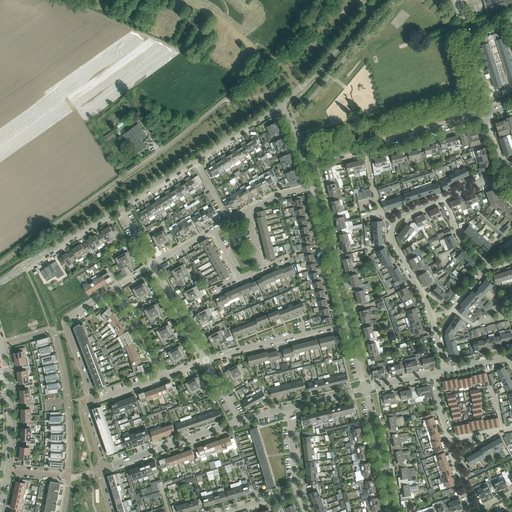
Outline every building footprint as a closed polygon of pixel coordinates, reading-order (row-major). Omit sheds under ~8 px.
[(487,13),(492,12),(492,13),(506,8),(506,7),(508,6),(508,7),(511,6),(511,0),(484,0),(488,13),(487,13)] [(483,44),(479,46),(488,73),(490,73),(495,88),(501,86),(508,84),(510,88),(511,88),(511,87),(511,60),(505,38),(501,39),(499,34),(499,33),(498,33),(494,34),(493,34),(493,35),(487,36),(486,37),(483,38),(482,38),(482,39),(483,44)] [(131,107),(128,103),(117,110),(119,112),(122,110),(123,112),(128,108),(128,109),(131,107)] [(500,136),(504,135),(509,133),(508,129),(510,128),(510,130),(511,129),(511,119),(511,117),(506,118),(507,121),(505,122),(505,120),(498,122),(498,121),(494,123),(495,127),(496,127),(500,136)] [(265,124),(267,129),(268,131),(279,127),(278,124),(277,124),(275,120),(265,124)] [(126,132),(122,135),(124,138),(126,140),(129,144),(133,142),(140,152),(147,147),(142,140),(147,136),(144,132),(138,124),(126,132)] [(279,127),(268,131),(271,139),(276,136),(281,134),(279,130),(280,130),(279,127)] [(465,133),(460,135),(461,139),(463,146),(463,147),(468,145),(468,143),(470,143),(471,147),(480,144),(477,134),(478,134),(477,129),(473,130),(474,132),(467,134),(467,135),(465,136),(465,133)] [(104,137),(107,141),(115,135),(112,131),(104,137)] [(252,141),(250,142),(255,151),(260,148),(258,144),(261,142),(258,139),(259,139),(256,135),(254,137),(253,136),(250,138),(252,141)] [(270,143),(272,148),(285,142),(284,139),(283,140),(282,136),(277,138),(272,140),(273,142),(270,143)] [(457,136),(451,137),(454,148),(463,146),(461,139),(458,140),(457,136)] [(500,140),(501,144),(509,142),(506,136),(498,139),(498,140),(500,140)] [(454,148),(451,137),(446,139),(448,148),(451,147),(452,151),(455,151),(454,148)] [(441,143),(438,143),(439,147),(441,154),(442,154),(442,152),(446,151),(446,150),(448,150),(448,148),(446,139),(440,140),(441,143)] [(245,141),(243,142),(250,154),(255,151),(250,142),(247,144),(245,141)] [(242,147),(240,149),(245,157),(250,154),(243,142),(240,144),(242,147)] [(285,142),(272,148),(274,153),(277,152),(278,154),(283,152),(287,150),(286,146),(287,146),(285,142)] [(509,142),(501,144),(503,149),(501,149),(502,150),(511,147),(509,142)] [(435,144),(430,145),(432,153),(432,156),(441,154),(439,147),(436,147),(435,144)] [(425,151),(422,152),(424,159),(427,158),(426,155),(432,153),(430,145),(424,147),(425,151)] [(481,146),(472,148),(469,149),(470,152),(473,152),(475,158),(487,154),(485,148),(482,149),(481,146)] [(233,148),(232,149),(240,160),(245,157),(240,149),(237,150),(235,147),(233,148)] [(511,151),(511,147),(502,150),(502,152),(504,151),(505,156),(506,155),(507,158),(511,154),(511,153),(511,151)] [(229,155),(235,164),(240,160),(232,149),(230,150),(232,154),(229,155)] [(419,149),(413,150),(415,159),(421,157),(422,160),(424,159),(422,152),(420,153),(419,149)] [(409,155),(406,156),(408,163),(410,163),(410,160),(415,159),(413,150),(408,152),(409,155)] [(278,155),(281,162),(292,158),(291,155),(290,155),(288,151),(278,155)] [(403,153),(397,155),(399,163),(400,166),(405,164),(405,167),(408,166),(408,163),(406,156),(403,157),(403,153)] [(225,154),(222,155),(229,167),(235,164),(229,155),(227,157),(225,154)] [(487,154),(475,158),(477,163),(478,163),(488,160),(487,154)] [(222,160),(219,162),(224,170),(229,167),(222,155),(220,157),(222,160)] [(392,160),(389,160),(391,167),(392,173),(395,172),(393,164),(399,163),(397,155),(391,156),(392,160)] [(386,156),(380,158),(383,169),(388,168),(391,167),(389,160),(387,161),(386,156)] [(292,158),(281,162),(284,170),(294,165),(292,161),(293,161),(292,158)] [(383,169),(380,158),(374,159),(375,163),(372,163),(374,170),(380,169),(381,172),(383,171),(383,169)] [(215,160),(213,161),(220,173),(224,170),(219,162),(217,163),(215,160)] [(363,160),(357,161),(360,172),(365,171),(365,168),(366,168),(366,162),(363,163),(363,160)] [(488,160),(478,163),(480,168),(478,169),(479,172),(488,169),(487,166),(490,165),(488,160)] [(209,168),(206,170),(210,179),(220,173),(213,161),(210,163),(212,166),(209,168)] [(357,161),(351,163),(354,174),(360,172),(357,161)] [(343,165),(344,170),(345,172),(348,171),(348,175),(354,174),(351,163),(343,165)] [(331,167),(324,169),(323,169),(324,175),(338,171),(337,171),(336,170),(335,170),(334,166),(331,166),(331,167)] [(285,171),(287,178),(298,173),(297,170),(296,171),(294,167),(285,171)] [(466,168),(460,170),(464,177),(468,175),(468,177),(470,176),(466,168)] [(267,172),(263,174),(265,177),(269,185),(272,183),(274,187),(276,185),(274,183),(278,181),(274,172),(272,169),(267,172)] [(460,170),(455,173),(459,181),(460,181),(459,179),(464,177),(460,170)] [(338,171),(324,175),(326,180),(329,179),(330,182),(337,180),(341,179),(339,174),(338,171)] [(289,182),(284,184),(285,187),(301,183),(299,177),(298,173),(287,178),(289,182)] [(455,173),(450,175),(453,182),(457,180),(457,182),(459,181),(455,173)] [(263,174),(259,177),(267,191),(269,190),(268,188),(267,188),(266,187),(269,185),(265,177),(263,174)] [(190,176),(187,178),(194,189),(200,186),(199,185),(202,183),(200,178),(198,175),(192,179),(190,176)] [(267,191),(259,177),(254,179),(260,190),(262,189),(263,193),(267,191)] [(194,189),(187,178),(185,179),(187,182),(184,184),(189,192),(194,189)] [(260,190),(254,179),(253,179),(255,182),(251,184),(257,196),(260,195),(259,193),(257,193),(257,192),(260,190)] [(440,182),(441,185),(443,190),(449,187),(446,179),(440,182)] [(327,185),(328,191),(340,188),(338,182),(338,183),(337,180),(330,182),(331,184),(327,185)] [(180,183),(177,184),(184,195),(189,192),(191,195),(184,184),(182,186),(180,183)] [(438,183),(432,185),(435,193),(441,192),(438,183)] [(177,189),(174,191),(179,199),(184,195),(177,184),(175,186),(177,189)] [(257,196),(251,184),(246,187),(251,195),(253,194),(255,197),(256,196),(257,197),(257,196)] [(244,185),(239,188),(241,190),(248,201),(251,200),(249,196),(251,195),(246,187),(245,187),(244,185)] [(432,185),(427,187),(429,194),(433,193),(434,194),(435,193),(432,185)] [(427,187),(421,189),(424,197),(425,197),(424,195),(429,194),(427,187)] [(340,188),(328,191),(330,197),(333,196),(334,199),(341,197),(340,194),(341,194),(340,188)] [(170,189),(167,191),(174,202),(179,199),(174,191),(171,192),(170,189)] [(421,189),(415,191),(418,198),(422,196),(422,198),(424,197),(421,189)] [(495,189),(486,192),(488,198),(497,195),(495,189)] [(241,190),(237,192),(241,201),(244,199),(245,202),(248,201),(241,190)] [(167,195),(164,197),(169,205),(170,205),(171,207),(175,205),(173,202),(174,202),(167,191),(165,192),(167,195)] [(415,191),(410,193),(412,201),(414,201),(413,199),(418,198),(415,191)] [(232,193),(231,193),(238,207),(240,206),(238,203),(241,201),(237,192),(233,195),(232,193)] [(231,196),(223,200),(227,209),(234,205),(236,208),(238,207),(231,193),(230,194),(231,196)] [(410,193),(404,194),(406,201),(411,200),(411,201),(412,201),(410,193)] [(474,193),(470,195),(473,204),(478,202),(479,205),(482,204),(481,201),(480,199),(477,200),(474,193)] [(303,195),(286,199),(287,204),(293,203),(294,206),(298,205),(302,204),(302,201),(304,200),(305,199),(304,199),(303,195)] [(467,203),(465,204),(467,209),(472,207),(471,204),(473,204),(470,195),(465,196),(467,203)] [(497,195),(488,198),(491,205),(499,199),(497,195)] [(159,196),(157,197),(164,208),(169,205),(164,197),(161,199),(159,196)] [(164,208),(157,197),(155,199),(157,202),(154,204),(159,212),(161,214),(166,211),(164,208)] [(331,202),(333,208),(341,206),(343,205),(341,197),(334,199),(335,201),(331,202)] [(399,197),(393,199),(396,206),(400,205),(401,206),(402,206),(399,197)] [(459,198),(455,200),(458,209),(461,208),(462,211),(467,209),(465,204),(462,205),(459,198)] [(393,199),(388,201),(390,210),(392,209),(391,208),(396,206),(393,199)] [(499,199),(491,205),(496,210),(503,202),(499,199)] [(455,200),(450,202),(453,211),(458,209),(455,200)] [(388,201),(382,203),(384,210),(389,209),(389,210),(390,210),(388,201)] [(149,202),(147,204),(154,215),(156,217),(161,214),(159,212),(154,204),(151,205),(149,202)] [(498,211),(496,213),(499,216),(501,214),(507,206),(503,202),(496,210),(498,211)] [(146,208),(144,210),(149,218),(154,215),(147,204),(144,205),(146,208)] [(289,208),(286,209),(286,211),(289,210),(290,213),(292,212),(293,216),(305,213),(304,210),(306,209),(307,208),(306,208),(305,204),(303,205),(289,208)] [(205,211),(211,222),(213,221),(211,218),(217,214),(212,206),(209,208),(205,211)] [(341,206),(333,208),(334,213),(337,212),(338,215),(345,213),(348,213),(347,210),(342,211),(341,206)] [(507,206),(501,214),(505,218),(511,210),(507,206)] [(438,207),(433,209),(437,218),(439,221),(443,218),(442,216),(438,207)] [(211,222),(203,208),(204,211),(200,213),(205,222),(207,220),(209,223),(211,222)] [(150,220),(149,218),(144,210),(141,212),(139,209),(137,210),(145,223),(150,220)] [(437,218),(433,209),(428,211),(433,220),(437,218)] [(200,213),(196,216),(202,227),(204,226),(202,223),(205,222),(200,213)] [(307,213),(291,218),(288,218),(288,220),(291,220),(292,222),(297,221),(298,225),(307,222),(306,219),(309,219),(309,217),(308,217),(307,213)] [(335,218),(337,224),(348,222),(348,221),(349,221),(348,218),(346,218),(345,213),(338,215),(339,218),(335,218)] [(424,214),(419,216),(423,225),(424,228),(429,225),(431,224),(431,223),(429,219),(427,220),(424,214)] [(196,216),(191,218),(196,226),(199,225),(200,228),(202,227),(196,216)] [(416,222),(412,223),(416,228),(423,225),(419,216),(414,218),(416,222)] [(196,226),(191,218),(187,221),(193,232),(195,231),(193,228),(196,226)] [(187,232),(181,221),(177,223),(184,237),(185,238),(188,236),(186,234),(185,234),(184,233),(187,232)] [(193,232),(187,221),(182,223),(187,232),(190,230),(191,233),(193,232)] [(348,222),(337,224),(338,230),(341,229),(342,232),(351,230),(354,229),(353,225),(349,226),(348,222)] [(468,223),(466,225),(467,227),(463,232),(464,233),(465,232),(468,235),(476,226),(473,224),(473,225),(469,222),(468,223)] [(170,230),(175,239),(181,235),(183,238),(184,237),(177,223),(172,226),(173,228),(170,230)] [(294,231),(295,231),(296,235),(304,233),(309,231),(308,228),(311,228),(312,227),(310,226),(310,223),(293,227),(294,231)] [(407,224),(403,229),(410,235),(414,230),(417,233),(419,231),(416,228),(412,223),(409,226),(407,224)] [(107,227),(105,229),(111,239),(116,236),(115,235),(118,234),(118,233),(117,231),(116,231),(113,225),(108,228),(107,227)] [(476,226),(468,235),(472,238),(471,239),(472,240),(478,233),(474,229),(476,227),(476,226)] [(509,228),(506,226),(501,232),(504,234),(509,228)] [(162,231),(158,233),(161,238),(168,235),(164,227),(161,229),(162,231)] [(103,231),(98,234),(104,243),(106,241),(107,242),(111,239),(105,229),(103,230),(103,231)] [(400,234),(397,237),(401,240),(404,242),(404,241),(406,239),(407,239),(410,235),(403,229),(399,234),(400,234)] [(339,235),(341,241),(351,238),(350,233),(352,233),(351,230),(342,232),(343,234),(339,235)] [(303,243),(306,242),(311,240),(311,237),(313,237),(314,236),(313,235),(312,232),(307,233),(295,236),(296,240),(302,239),(303,243)] [(151,235),(155,242),(161,238),(158,233),(154,235),(153,233),(151,235)] [(478,233),(472,240),(473,241),(474,240),(478,243),(483,237),(478,233)] [(93,236),(91,238),(97,248),(102,245),(101,244),(104,243),(98,234),(94,237),(93,236)] [(168,235),(161,238),(164,244),(168,242),(169,243),(172,242),(168,235)] [(444,238),(446,244),(454,240),(452,235),(444,238)] [(483,237),(478,243),(481,246),(480,247),(481,248),(487,241),(483,237)] [(87,242),(84,243),(89,251),(91,254),(94,253),(93,251),(97,248),(91,238),(88,239),(89,240),(87,242)] [(157,252),(154,254),(156,257),(162,254),(161,254),(159,249),(161,248),(160,246),(164,244),(161,238),(155,242),(157,246),(155,247),(156,250),(157,252)] [(351,238),(341,241),(342,247),(354,244),(353,240),(352,240),(351,238)] [(207,239),(200,243),(203,247),(211,243),(210,243),(207,239)] [(454,240),(446,244),(449,249),(457,246),(454,240)] [(313,241),(296,245),(297,250),(302,248),(303,252),(307,251),(312,250),(311,247),(314,246),(315,245),(313,244),(313,241)] [(487,241),(481,248),(486,252),(492,245),(487,241)] [(79,245),(76,247),(83,257),(87,254),(87,253),(89,251),(84,243),(79,246),(79,245)] [(211,243),(203,247),(203,248),(204,247),(206,251),(213,248),(211,243)] [(354,244),(342,247),(343,252),(351,250),(351,247),(355,246),(354,244)] [(414,250),(411,245),(403,250),(406,255),(411,252),(413,255),(420,251),(419,248),(414,250)] [(75,249),(70,252),(75,260),(78,259),(78,260),(83,257),(76,247),(74,248),(75,249)] [(213,248),(206,251),(209,256),(216,252),(213,248)] [(385,248),(377,252),(380,257),(386,253),(384,249),(386,249),(385,248)] [(125,253),(121,255),(124,260),(131,257),(127,249),(126,250),(124,251),(125,253)] [(306,261),(314,259),(314,256),(316,255),(317,254),(316,253),(315,250),(312,251),(298,254),(299,256),(299,259),(305,257),(306,261)] [(423,259),(420,254),(422,253),(420,251),(413,255),(414,257),(409,260),(412,266),(420,261),(423,259)] [(461,251),(460,253),(456,258),(461,262),(466,255),(461,251)] [(75,260),(70,252),(65,255),(64,254),(62,256),(62,257),(59,259),(64,267),(67,265),(68,266),(70,265),(73,263),(72,262),(75,260)] [(216,252),(209,256),(212,261),(219,257),(216,252)] [(386,253),(380,257),(383,263),(390,258),(390,257),(389,258),(386,253)] [(346,259),(343,260),(344,266),(352,264),(355,263),(353,254),(346,256),(346,259)] [(114,257),(118,264),(124,260),(121,255),(117,257),(116,255),(114,257)] [(466,255),(461,262),(465,266),(471,259),(466,255)] [(131,257),(124,260),(128,266),(132,263),(133,265),(135,264),(131,257)] [(181,265),(177,267),(180,273),(187,269),(184,265),(187,263),(183,257),(179,260),(181,265)] [(219,257),(212,261),(214,266),(221,262),(219,257)] [(390,258),(383,263),(386,268),(392,264),(390,260),(391,259),(390,258)] [(308,270),(312,269),(317,268),(316,265),(318,264),(319,263),(318,263),(317,259),(312,260),(301,263),(302,268),(307,266),(308,270)] [(471,259),(465,266),(470,270),(476,263),(471,259)] [(124,260),(118,264),(122,271),(124,270),(123,268),(128,266),(124,260)] [(420,261),(412,266),(415,271),(418,269),(419,272),(429,267),(427,264),(423,266),(420,261)] [(221,262),(214,266),(217,270),(224,266),(221,262)] [(42,271),(41,271),(41,272),(45,278),(54,272),(56,275),(58,278),(64,274),(59,266),(54,268),(51,264),(44,268),(45,269),(42,271)] [(352,264),(344,266),(345,271),(351,270),(352,272),(359,271),(358,268),(354,269),(352,264)] [(392,264),(386,268),(387,267),(390,272),(397,268),(396,265),(394,267),(392,264)] [(292,265),(287,267),(290,275),(295,273),(292,265)] [(224,266),(217,270),(220,275),(227,271),(224,266)] [(108,272),(103,276),(107,282),(108,283),(113,280),(110,276),(112,274),(108,267),(105,269),(108,272)] [(173,270),(172,268),(167,271),(170,276),(173,274),(174,276),(180,273),(177,267),(173,270)] [(281,268),(285,277),(290,275),(287,267),(282,269),(281,268)] [(418,276),(421,282),(429,277),(426,271),(430,269),(429,267),(419,272),(421,275),(418,276)] [(281,268),(276,271),(280,278),(284,276),(285,277),(281,268)] [(310,279),(314,278),(319,277),(318,274),(321,273),(321,272),(320,272),(319,268),(314,269),(303,272),(304,277),(309,275),(310,279)] [(397,268),(390,272),(392,278),(400,273),(397,268)] [(82,272),(81,269),(69,277),(70,279),(82,272)] [(180,273),(183,278),(188,276),(191,281),(193,280),(191,276),(187,269),(180,273)] [(507,282),(507,280),(506,280),(504,272),(501,273),(500,270),(498,271),(501,282),(502,284),(507,282)] [(227,271),(220,275),(222,280),(229,276),(227,271)] [(276,271),(271,273),(275,280),(280,278),(276,271)] [(349,276),(350,281),(358,279),(357,274),(360,273),(359,271),(352,272),(352,275),(349,276)] [(501,282),(498,271),(496,271),(497,274),(493,275),(493,276),(490,277),(492,282),(495,282),(495,283),(501,282)] [(180,273),(174,276),(177,282),(175,283),(176,285),(178,284),(179,287),(184,284),(181,279),(183,278),(180,273)] [(271,273),(266,275),(270,282),(275,280),(271,273)] [(400,273),(392,278),(395,282),(393,283),(395,287),(401,284),(399,280),(403,278),(400,273)] [(261,277),(262,278),(265,286),(265,285),(270,282),(266,275),(261,277)] [(103,276),(98,279),(102,285),(107,282),(103,276)] [(314,288),(318,287),(323,286),(322,283),(324,282),(325,281),(324,280),(323,277),(306,281),(308,286),(313,284),(314,288)] [(429,277),(421,282),(424,287),(427,285),(429,289),(439,281),(437,278),(436,279),(434,280),(432,282),(429,277)] [(257,281),(259,285),(260,288),(265,286),(262,278),(257,281)] [(98,279),(93,282),(97,288),(102,285),(98,279)] [(358,279),(350,281),(352,287),(358,286),(358,288),(365,287),(365,284),(360,285),(358,279)] [(143,283),(139,286),(142,291),(148,287),(144,280),(142,281),(143,283)] [(193,280),(191,281),(193,285),(194,287),(190,289),(193,295),(199,291),(195,284),(193,280)] [(486,280),(482,284),(489,290),(493,285),(486,280)] [(250,282),(250,283),(255,294),(258,293),(256,290),(258,289),(257,286),(255,281),(250,284),(250,282)] [(441,283),(439,281),(429,289),(433,291),(431,293),(436,297),(443,288),(439,284),(440,283),(441,283)] [(93,282),(88,285),(93,292),(97,288),(93,282)] [(250,283),(245,285),(248,292),(253,290),(253,291),(255,294),(250,283)] [(482,284),(478,289),(485,294),(489,290),(482,284)] [(88,285),(83,288),(85,290),(88,295),(93,292),(88,285)] [(245,285),(240,287),(243,294),(248,292),(245,285)] [(135,288),(134,286),(131,287),(135,295),(142,291),(139,286),(135,288)] [(325,286),(309,290),(307,291),(307,293),(309,292),(310,295),(315,293),(316,297),(320,296),(325,295),(324,292),(327,291),(327,290),(326,289),(325,286)] [(148,287),(142,291),(145,297),(149,294),(150,296),(152,295),(148,287)] [(240,287),(235,289),(238,297),(243,294),(240,287)] [(355,292),(357,298),(365,296),(364,290),(366,289),(365,287),(358,288),(359,291),(355,292)] [(407,287),(396,293),(397,295),(399,295),(400,297),(409,292),(406,287),(407,287)] [(448,291),(443,288),(436,297),(441,300),(443,298),(447,301),(453,293),(449,289),(449,290),(448,291)] [(182,291),(186,298),(193,295),(190,289),(186,292),(185,290),(182,291)] [(235,289),(230,291),(233,299),(238,297),(235,289)] [(472,291),(481,299),(485,294),(478,289),(479,289),(475,294),(472,291)] [(142,291),(135,295),(139,302),(142,301),(141,299),(145,297),(142,291)] [(199,291),(193,295),(196,300),(200,298),(201,300),(203,298),(199,291)] [(230,291),(225,294),(229,302),(228,301),(233,299),(230,291)] [(472,291),(468,296),(475,302),(479,297),(481,299),(472,291)] [(400,297),(403,302),(403,303),(412,298),(409,292),(400,297)] [(225,295),(220,297),(224,304),(229,302),(225,294),(225,295)] [(193,295),(186,298),(190,306),(193,304),(192,302),(196,300),(193,295)] [(327,295),(323,296),(311,299),(312,304),(314,303),(315,307),(318,306),(322,305),(327,304),(326,301),(329,300),(329,299),(328,298),(327,295)] [(365,296),(357,298),(358,303),(362,302),(362,305),(369,303),(369,300),(366,301),(365,296)] [(468,296),(464,300),(471,306),(475,302),(468,296)] [(215,299),(217,304),(219,306),(224,304),(220,297),(215,299)] [(403,303),(403,302),(399,305),(400,307),(402,307),(405,306),(406,308),(407,308),(408,311),(414,309),(412,305),(415,303),(412,298),(403,303)] [(377,304),(378,307),(380,306),(381,309),(385,307),(383,300),(377,304)] [(467,311),(471,306),(464,300),(460,305),(462,307),(469,313),(469,312),(467,311)] [(155,304),(150,307),(154,312),(160,309),(156,301),(154,303),(155,304)] [(298,304),(293,306),(296,314),(299,313),(299,314),(301,314),(298,304)] [(320,315),(324,314),(329,313),(328,310),(331,309),(332,308),(330,308),(330,304),(325,305),(313,308),(314,313),(320,311),(320,315)] [(206,309),(202,311),(205,317),(211,313),(214,311),(212,309),(210,308),(209,309),(207,306),(205,307),(206,309)] [(143,309),(147,316),(154,312),(150,307),(146,309),(145,307),(143,309)] [(469,313),(462,307),(458,311),(465,317),(469,313)] [(97,316),(99,318),(102,315),(106,319),(112,313),(113,312),(108,308),(104,312),(102,310),(97,316)] [(288,308),(283,310),(286,318),(289,317),(290,318),(292,317),(288,308)] [(406,312),(404,312),(405,315),(407,314),(408,317),(418,314),(416,308),(414,309),(408,311),(406,312)] [(160,309),(154,312),(157,318),(161,315),(162,317),(164,316),(160,309)] [(372,314),(371,309),(359,311),(361,317),(369,315),(372,314)] [(195,322),(198,320),(205,317),(202,311),(200,312),(199,311),(194,313),(196,316),(194,317),(194,319),(195,322)] [(211,313),(205,317),(208,322),(212,320),(213,322),(216,320),(214,317),(217,315),(215,311),(214,311),(211,313)] [(154,312),(147,316),(151,323),(153,322),(152,320),(157,318),(154,312)] [(27,315),(22,316),(25,326),(32,324),(32,327),(43,323),(40,313),(28,317),(27,315)] [(112,313),(106,319),(110,323),(116,317),(112,313)] [(332,313),(315,317),(316,319),(316,322),(322,321),(323,324),(331,322),(331,319),(333,318),(334,317),(333,317),(332,313)] [(418,314),(408,317),(410,323),(420,320),(418,314)] [(369,315),(361,317),(362,323),(366,322),(366,325),(373,323),(373,320),(370,321),(369,315)] [(456,316),(452,321),(460,326),(463,320),(456,316)] [(116,317),(110,323),(113,327),(120,322),(116,317)] [(209,324),(208,322),(205,317),(198,320),(203,328),(209,324)] [(259,327),(256,319),(256,320),(251,322),(254,330),(259,328),(259,327)] [(409,330),(412,329),(422,326),(420,320),(410,323),(411,326),(408,327),(409,330)] [(245,321),(240,323),(241,326),(245,335),(247,334),(246,333),(249,332),(246,324),(245,321)] [(452,321),(449,326),(456,331),(460,326),(452,321)] [(120,322),(113,327),(116,331),(117,332),(123,326),(120,322)] [(166,325),(162,328),(165,333),(172,330),(168,322),(165,324),(166,325)] [(373,323),(366,325),(367,327),(363,328),(365,334),(373,332),(371,326),(374,326),(373,323)] [(90,342),(83,324),(80,325),(79,324),(74,327),(81,345),(80,346),(90,342)] [(123,326),(117,332),(120,336),(126,331),(123,326)] [(241,326),(237,328),(240,336),(242,334),(243,336),(245,335),(241,326)] [(412,329),(414,335),(415,334),(416,337),(422,335),(421,332),(424,331),(423,331),(422,326),(412,329)] [(444,333),(454,335),(456,331),(449,326),(446,331),(447,332),(446,334),(444,333)] [(155,330),(159,337),(165,333),(162,328),(158,330),(157,328),(155,330)] [(218,331),(214,333),(217,339),(224,335),(227,333),(225,330),(226,330),(225,329),(221,331),(220,328),(217,329),(218,331)] [(172,330),(165,333),(168,339),(172,336),(173,338),(176,337),(172,330)] [(126,331),(120,336),(123,341),(130,337),(127,331),(126,331)] [(373,332),(365,334),(366,339),(370,339),(370,341),(377,339),(377,337),(376,331),(373,332)] [(224,335),(217,339),(220,344),(224,342),(225,344),(228,342),(227,341),(226,339),(231,336),(229,332),(227,333),(224,335)] [(165,333),(159,337),(163,344),(165,343),(164,341),(168,339),(165,333)] [(207,335),(211,342),(217,339),(214,333),(210,335),(209,334),(207,335)] [(454,335),(444,333),(444,334),(446,334),(446,336),(445,336),(446,342),(455,340),(454,335)] [(500,335),(500,336),(502,343),(505,342),(506,344),(508,344),(505,333),(500,335)] [(336,335),(334,335),(336,344),(336,345),(341,344),(342,346),(345,345),(343,339),(340,340),(340,336),(336,336),(336,335)] [(48,337),(31,342),(32,344),(35,343),(37,350),(48,347),(47,343),(50,342),(49,339),(48,337)] [(130,337),(123,341),(125,346),(133,343),(130,337)] [(483,340),(478,341),(480,349),(484,348),(484,351),(486,351),(483,337),(483,340)] [(486,337),(483,337),(486,351),(488,350),(487,348),(491,347),(489,339),(487,339),(486,337)] [(495,337),(489,339),(491,347),(495,346),(495,348),(497,348),(495,337)] [(367,345),(369,350),(380,348),(379,343),(383,342),(383,338),(377,339),(370,341),(371,344),(367,345)] [(217,339),(211,342),(215,350),(217,348),(216,346),(220,344),(217,339)] [(455,340),(446,342),(448,348),(456,346),(455,340)] [(90,342),(80,346),(81,346),(83,351),(82,351),(92,347),(91,347),(90,343),(90,342)] [(133,343),(125,346),(127,351),(135,348),(133,343)] [(178,346),(174,349),(177,354),(184,351),(180,343),(177,345),(178,346)] [(37,350),(33,351),(34,353),(38,352),(38,353),(40,353),(41,358),(42,358),(50,356),(49,352),(52,351),(53,351),(52,348),(51,348),(51,346),(48,347),(37,350)] [(456,346),(448,348),(449,354),(452,354),(460,351),(458,352),(456,346)] [(92,348),(92,347),(82,351),(83,351),(85,356),(84,356),(84,357),(94,353),(94,352),(92,348)] [(19,352),(14,353),(15,359),(28,357),(27,357),(26,351),(25,348),(19,349),(19,352)] [(135,348),(127,351),(128,351),(130,356),(137,354),(135,348)] [(381,356),(381,354),(380,348),(369,350),(370,356),(374,355),(374,358),(377,357),(381,356)] [(167,351),(171,358),(177,354),(174,349),(170,351),(169,349),(167,351)] [(184,351),(177,354),(180,360),(184,357),(185,359),(188,358),(184,351)] [(94,354),(94,353),(84,357),(85,356),(87,361),(86,362),(96,358),(96,357),(94,354)] [(415,357),(410,358),(413,370),(419,369),(418,365),(420,365),(419,358),(418,353),(415,354),(415,357)] [(177,354),(171,358),(175,365),(177,364),(176,362),(180,360),(177,354)] [(244,362),(245,363),(247,368),(250,368),(249,365),(254,363),(252,354),(250,354),(250,356),(247,357),(248,360),(244,362)] [(41,358),(36,360),(36,362),(40,361),(40,362),(42,362),(44,367),(52,365),(51,361),(54,361),(54,360),(55,360),(54,357),(53,357),(53,355),(50,356),(42,358),(41,358)] [(421,357),(419,358),(420,365),(423,364),(424,367),(430,366),(428,358),(427,355),(421,356),(421,357)] [(28,357),(15,359),(16,365),(22,364),(22,367),(29,366),(28,357)] [(96,359),(96,358),(86,362),(87,362),(89,367),(88,367),(98,363),(96,359)] [(405,361),(402,361),(404,368),(406,368),(407,371),(413,370),(410,358),(404,359),(405,361)] [(237,365),(233,367),(236,372),(243,369),(239,361),(236,363),(237,365)] [(385,364),(387,372),(390,371),(390,375),(396,373),(395,365),(394,365),(394,362),(388,363),(387,361),(385,362),(385,364)] [(400,364),(395,365),(396,373),(402,372),(401,369),(404,368),(402,361),(400,362),(400,364)] [(379,377),(385,376),(384,372),(387,372),(385,364),(385,362),(382,362),(382,365),(377,366),(379,377)] [(98,364),(98,363),(88,367),(89,367),(91,372),(90,372),(100,369),(100,368),(98,364)] [(44,367),(38,368),(38,370),(42,370),(42,371),(44,371),(45,376),(54,374),(53,370),(56,370),(57,369),(56,366),(55,364),(52,365),(44,367)] [(142,365),(141,365),(133,367),(134,372),(130,373),(130,376),(138,375),(138,372),(143,371),(142,365)] [(23,371),(17,372),(18,378),(29,376),(28,371),(30,370),(29,366),(22,367),(23,371)] [(379,377),(377,366),(371,367),(371,368),(369,369),(370,377),(373,376),(374,378),(379,377)] [(226,369),(230,376),(236,372),(233,367),(229,369),(228,367),(226,369)] [(504,367),(496,370),(499,376),(509,370),(508,369),(505,370),(504,367)] [(100,369),(90,372),(90,373),(91,372),(93,377),(92,378),(102,374),(102,373),(100,370),(100,369)] [(243,369),(236,372),(239,378),(243,375),(244,377),(247,376),(243,369)] [(509,370),(499,376),(502,381),(509,377),(507,374),(510,372),(509,370)] [(236,372),(230,376),(234,383),(236,382),(235,380),(239,378),(236,372)] [(43,376),(39,377),(40,380),(44,379),(44,380),(46,380),(47,385),(56,383),(55,380),(58,379),(58,376),(57,376),(57,374),(54,374),(45,376),(43,376)] [(102,374),(92,378),(93,378),(95,383),(94,383),(104,379),(104,378),(104,379),(102,375),(103,375),(102,374)] [(194,385),(201,382),(197,374),(195,376),(196,378),(191,380),(194,385)] [(29,376),(18,378),(19,384),(25,383),(25,386),(32,386),(34,386),(33,381),(30,382),(29,376)] [(509,377),(502,381),(504,386),(511,381),(511,379),(511,380),(509,377)] [(104,379),(94,383),(95,383),(97,388),(96,388),(96,389),(97,388),(97,389),(103,386),(109,384),(109,383),(106,385),(106,384),(104,380),(105,380),(104,379)] [(184,382),(188,389),(194,385),(191,380),(187,382),(186,380),(184,382)] [(165,384),(165,385),(168,393),(174,391),(175,395),(178,394),(175,386),(173,387),(171,382),(165,384)] [(201,382),(194,385),(197,391),(202,388),(203,390),(205,389),(201,382)] [(43,386),(41,386),(41,388),(45,387),(45,389),(47,389),(48,394),(58,393),(58,392),(57,392),(56,389),(59,388),(60,388),(59,385),(59,383),(56,383),(47,385),(43,386)] [(422,384),(423,387),(425,398),(433,396),(433,395),(431,386),(428,387),(428,383),(422,384)] [(165,385),(160,387),(163,395),(168,393),(165,385)] [(194,385),(188,389),(192,396),(194,395),(193,393),(197,391),(194,385)] [(417,391),(415,392),(417,402),(422,401),(423,399),(424,398),(425,398),(423,387),(419,388),(418,385),(416,385),(417,391)] [(25,390),(19,391),(20,396),(32,395),(31,395),(31,390),(32,390),(32,386),(25,386),(25,390)] [(160,387),(155,389),(158,397),(163,395),(160,387)] [(271,396),(277,395),(275,387),(267,388),(268,392),(270,392),(271,396)] [(409,390),(406,390),(407,397),(407,399),(408,404),(417,402),(415,392),(412,392),(411,387),(408,387),(409,390)] [(155,389),(150,391),(153,399),(158,397),(155,389)] [(400,395),(398,395),(399,402),(402,401),(402,400),(407,399),(407,397),(406,390),(402,391),(401,389),(399,389),(400,392),(400,395)] [(262,390),(257,393),(261,400),(266,397),(264,394),(267,394),(266,391),(263,392),(262,390)] [(392,393),(388,394),(391,405),(396,404),(396,402),(399,402),(398,395),(395,396),(394,390),(391,391),(392,393)] [(150,391),(144,393),(147,400),(153,399),(150,391)] [(140,399),(138,400),(140,408),(143,407),(142,403),(147,400),(144,393),(144,392),(138,394),(140,399)] [(383,398),(380,399),(382,405),(385,404),(385,403),(387,403),(388,405),(391,405),(388,394),(385,395),(384,392),(382,393),(383,398)] [(257,393),(252,396),(256,403),(261,400),(257,393)] [(32,395),(20,396),(20,402),(26,402),(27,406),(34,405),(33,401),(32,395)] [(132,396),(128,398),(132,407),(138,405),(135,396),(132,397),(132,396)] [(252,396),(247,399),(251,406),(256,403),(252,396)] [(126,398),(123,400),(126,409),(132,407),(128,398),(129,399),(127,399),(126,398)] [(247,399),(242,401),(246,408),(246,409),(251,406),(247,399)] [(121,400),(117,402),(121,411),(126,409),(123,400),(123,401),(121,401),(121,400)] [(115,402),(111,404),(115,414),(121,411),(117,402),(117,403),(116,403),(115,402)] [(27,409),(21,409),(21,415),(31,415),(31,409),(34,409),(34,405),(27,406),(27,409)] [(94,414),(103,411),(101,406),(94,409),(93,409),(94,413),(93,413),(94,415),(94,414)] [(219,409),(213,411),(216,418),(222,417),(222,416),(221,416),(219,409)] [(331,409),(326,410),(329,423),(334,422),(334,418),(331,409)] [(326,410),(320,412),(323,421),(322,421),(323,424),(329,422),(329,423),(326,410)] [(105,416),(103,411),(94,414),(94,415),(95,415),(96,418),(95,418),(95,420),(96,420),(96,419),(105,416)] [(213,411),(208,413),(211,420),(216,418),(213,411)] [(49,420),(45,420),(45,422),(49,422),(60,422),(63,421),(62,419),(63,419),(63,416),(62,416),(59,416),(59,412),(60,412),(50,413),(50,418),(48,418),(49,420)] [(320,412),(315,413),(318,425),(323,424),(322,421),(323,421),(320,412)] [(396,412),(384,415),(385,420),(387,420),(388,424),(396,422),(403,420),(406,420),(405,417),(403,417),(403,416),(397,417),(396,412)] [(208,413),(203,414),(205,422),(211,420),(208,413)] [(309,414),(312,424),(312,427),(318,425),(315,413),(309,414)] [(203,414),(197,416),(200,424),(205,422),(203,414)] [(309,414),(301,416),(302,426),(312,424),(309,414)] [(433,417),(432,417),(431,414),(423,417),(424,420),(423,420),(424,422),(423,423),(423,424),(423,425),(424,426),(427,425),(438,422),(437,420),(435,420),(433,417)] [(31,415),(21,415),(21,421),(27,421),(27,425),(36,425),(37,425),(37,420),(31,421),(31,415)] [(106,421),(105,416),(96,419),(96,420),(97,423),(97,425),(98,425),(98,424),(106,421)] [(197,416),(192,418),(194,426),(200,424),(197,416)] [(192,418),(186,420),(189,428),(194,426),(192,418)] [(186,420),(181,422),(183,430),(189,428),(186,420)] [(386,427),(387,432),(396,430),(396,428),(397,428),(397,426),(404,424),(403,420),(396,422),(388,424),(388,427),(386,427)] [(108,426),(106,421),(98,424),(98,425),(99,428),(98,428),(99,430),(99,429),(108,426)] [(46,426),(45,426),(45,431),(49,431),(51,431),(60,431),(63,431),(63,429),(63,426),(63,425),(60,425),(60,422),(49,422),(49,429),(46,429),(46,426)] [(438,423),(438,422),(427,425),(425,426),(427,432),(429,431),(437,428),(436,424),(438,423)] [(172,424),(167,426),(169,434),(175,432),(172,424)] [(21,428),(21,434),(32,434),(32,429),(35,429),(36,425),(27,425),(27,428),(21,428)] [(110,431),(108,426),(99,429),(99,430),(100,429),(101,433),(100,433),(101,435),(101,434),(110,431)] [(160,426),(155,427),(159,438),(164,436),(161,428),(160,426)] [(167,426),(161,428),(164,436),(169,434),(167,426)] [(351,427),(348,428),(347,428),(344,429),(345,432),(348,431),(349,433),(348,434),(349,437),(361,434),(360,428),(352,430),(351,427)] [(438,431),(437,428),(429,431),(427,432),(428,437),(431,436),(442,432),(441,430),(438,431)] [(144,440),(141,431),(140,429),(135,431),(135,433),(138,442),(139,443),(142,442),(142,441),(144,440)] [(147,429),(141,431),(144,440),(144,441),(148,440),(148,439),(150,438),(147,429)] [(156,430),(150,432),(153,440),(159,438),(156,430)] [(396,430),(387,432),(388,437),(390,437),(391,441),(407,437),(409,436),(408,433),(406,433),(399,435),(398,433),(397,433),(396,430)] [(45,438),(45,440),(49,440),(51,440),(60,440),(63,440),(63,438),(64,438),(64,435),(63,435),(60,435),(60,431),(51,431),(51,437),(49,437),(49,438),(45,438)] [(112,436),(110,431),(101,434),(101,435),(101,434),(102,437),(102,438),(102,440),(103,439),(112,436)] [(442,432),(431,436),(433,441),(433,442),(440,439),(441,439),(440,435),(442,434),(442,432)] [(138,442),(135,433),(130,435),(133,444),(133,445),(137,444),(136,443),(138,442)] [(21,434),(21,440),(27,440),(26,444),(33,444),(36,444),(36,439),(31,439),(31,435),(32,435),(32,434),(21,434)] [(346,447),(349,446),(356,444),(355,441),(363,440),(361,434),(349,437),(350,437),(351,442),(345,444),(346,447)] [(112,436),(103,439),(104,442),(104,443),(103,443),(104,443),(105,444),(113,441),(116,440),(114,435),(112,436)] [(133,444),(130,435),(124,437),(127,447),(131,446),(131,445),(133,444)] [(230,436),(224,438),(228,448),(228,449),(233,448),(234,449),(237,448),(234,438),(231,439),(230,436)] [(407,437),(391,441),(392,444),(390,444),(391,450),(400,448),(400,447),(403,447),(402,443),(408,441),(407,437)] [(496,437),(494,438),(500,447),(505,445),(501,437),(497,439),(496,437)] [(224,438),(219,440),(222,450),(228,448),(224,438)] [(494,441),(491,443),(495,450),(500,447),(494,438),(493,439),(494,441)] [(441,442),(440,439),(433,442),(433,441),(429,442),(431,448),(434,447),(444,444),(443,441),(441,442)] [(45,447),(45,449),(49,449),(51,449),(60,450),(63,450),(63,448),(64,445),(63,444),(60,444),(60,440),(51,440),(51,446),(49,446),(49,447),(45,447)] [(219,440),(214,442),(217,452),(222,450),(219,440)] [(115,446),(113,441),(105,444),(106,447),(105,448),(106,450),(106,449),(115,446)] [(214,442),(208,444),(212,454),(217,452),(214,442)] [(486,442),(484,443),(490,453),(495,450),(491,443),(487,445),(486,442)] [(480,447),(485,456),(490,453),(484,443),(483,444),(484,447),(481,448),(480,447)] [(20,447),(20,453),(30,454),(31,448),(33,448),(33,444),(26,444),(26,447),(20,447)] [(208,444),(203,446),(206,456),(212,454),(208,444)] [(354,454),(366,451),(364,445),(356,447),(356,444),(349,446),(349,449),(351,448),(352,454),(354,454)] [(444,444),(434,447),(436,453),(443,450),(442,446),(445,445),(444,444)] [(117,445),(115,446),(106,449),(107,449),(108,452),(107,453),(108,455),(119,451),(117,445)] [(206,456),(203,446),(197,448),(198,450),(198,451),(196,452),(198,457),(198,460),(201,459),(201,458),(206,456)] [(479,451),(476,452),(480,459),(485,457),(485,456),(480,447),(478,448),(479,451)] [(400,448),(391,450),(392,455),(394,454),(395,458),(411,454),(410,450),(402,452),(402,450),(401,450),(400,448)] [(45,456),(45,458),(49,458),(51,458),(60,459),(63,459),(63,457),(63,454),(60,453),(60,450),(51,449),(51,455),(49,455),(49,456),(45,456)] [(192,450),(186,451),(189,459),(194,457),(192,450)] [(186,451),(181,453),(184,461),(189,459),(186,451)] [(354,463),(360,462),(359,459),(367,457),(366,451),(354,454),(355,460),(353,460),(354,463)] [(444,452),(436,455),(434,456),(435,462),(438,461),(438,460),(449,457),(448,455),(445,456),(444,452)] [(472,452),(470,453),(475,462),(480,459),(476,452),(473,454),(472,452)] [(20,453),(19,459),(24,459),(24,465),(32,466),(32,465),(31,465),(31,459),(30,459),(30,454),(20,453)] [(181,453),(176,455),(178,463),(184,461),(181,453)] [(468,461),(465,462),(466,464),(469,463),(470,465),(472,464),(473,466),(476,464),(475,462),(470,453),(468,454),(470,456),(466,458),(468,461)] [(411,454),(395,458),(395,461),(393,461),(394,466),(396,466),(404,465),(406,464),(407,464),(406,459),(412,458),(411,454)] [(176,455),(170,457),(173,465),(178,463),(176,455)] [(170,457),(165,459),(167,467),(173,465),(170,457)] [(435,462),(437,467),(448,463),(447,460),(449,459),(449,457),(438,460),(438,461),(435,462)] [(44,464),(44,467),(48,467),(62,468),(62,467),(63,467),(63,463),(62,463),(59,463),(60,459),(51,458),(50,464),(48,464),(48,465),(44,464)] [(167,467),(165,459),(164,458),(159,460),(162,469),(167,467)] [(155,461),(149,463),(153,474),(159,472),(155,461)] [(357,472),(370,469),(369,463),(361,465),(360,462),(354,463),(353,463),(354,466),(357,466),(358,468),(356,469),(357,472)] [(149,463),(144,465),(148,476),(153,474),(149,463)] [(448,463),(437,467),(439,472),(452,468),(452,466),(449,467),(448,463)] [(406,464),(404,465),(396,466),(397,471),(399,471),(399,474),(410,473),(416,472),(415,468),(408,469),(408,467),(406,467),(406,464)] [(148,476),(144,465),(139,467),(143,478),(148,476)] [(139,467),(134,468),(138,479),(143,478),(139,467)] [(133,481),(138,479),(134,468),(129,470),(133,481)] [(452,468),(439,472),(441,478),(443,477),(452,474),(451,470),(453,470),(452,468)] [(355,478),(356,482),(364,480),(364,479),(363,476),(371,475),(370,469),(357,472),(355,472),(356,478),(355,478)] [(417,472),(416,472),(410,473),(399,474),(400,477),(398,477),(399,483),(412,481),(413,481),(409,481),(409,479),(409,477),(416,476),(416,473),(417,473),(417,472)] [(109,482),(118,479),(121,478),(119,473),(117,474),(108,476),(110,482),(109,482)] [(502,474),(504,478),(499,480),(503,488),(508,486),(506,483),(509,482),(508,479),(505,473),(502,474)] [(443,477),(441,478),(439,478),(441,484),(442,483),(455,479),(454,477),(452,478),(451,474),(452,474),(443,477)] [(497,477),(489,480),(492,487),(494,485),(497,491),(503,488),(499,480),(497,477)] [(118,479),(109,482),(110,482),(111,487),(123,484),(121,478),(118,479)] [(318,478),(307,479),(308,485),(312,484),(313,488),(319,487),(318,484),(318,481),(318,478)] [(488,478),(485,479),(486,482),(481,484),(482,488),(486,496),(491,493),(489,488),(492,487),(489,480),(488,478)] [(16,481),(15,486),(25,488),(27,489),(28,489),(29,484),(30,481),(23,479),(22,483),(16,481)] [(247,479),(241,481),(245,495),(251,493),(249,489),(252,488),(250,481),(248,482),(247,479)] [(365,489),(374,486),(373,480),(366,482),(365,479),(364,479),(364,480),(362,480),(356,482),(357,484),(359,484),(361,489),(361,490),(365,489)] [(442,483),(444,489),(454,485),(453,482),(456,481),(455,479),(442,483)] [(237,488),(239,496),(245,495),(241,481),(241,480),(239,481),(239,482),(236,483),(237,488)] [(410,486),(410,484),(412,484),(412,481),(399,483),(399,488),(401,488),(402,491),(414,490),(418,489),(417,485),(410,486)] [(156,483),(151,485),(151,487),(153,492),(159,490),(157,483),(156,484),(156,483)] [(230,485),(232,490),(234,498),(239,496),(237,488),(236,483),(230,485)] [(112,493),(124,489),(123,484),(111,487),(111,488),(111,487),(113,493),(112,493)] [(480,484),(472,488),(475,494),(478,493),(481,498),(486,496),(482,488),(481,484),(480,484)] [(361,495),(362,499),(369,497),(368,494),(374,492),(376,492),(374,486),(365,489),(361,490),(360,490),(361,493),(363,492),(364,495),(361,495)] [(219,493),(221,502),(227,500),(224,492),(223,487),(218,489),(219,493)] [(320,492),(319,490),(319,487),(313,488),(313,492),(309,493),(312,499),(321,495),(320,492)] [(114,498),(126,495),(124,489),(112,493),(113,493),(114,498)] [(221,502),(219,493),(218,489),(212,491),(212,492),(213,495),(216,503),(221,502)] [(414,490),(402,491),(402,494),(400,495),(401,500),(411,499),(411,494),(418,493),(418,489),(414,490)] [(226,491),(227,495),(228,500),(234,498),(232,490),(226,491)] [(206,491),(201,493),(205,507),(210,505),(208,497),(207,493),(206,491)] [(207,494),(208,497),(210,505),(216,503),(213,495),(212,492),(207,494)] [(116,504),(125,501),(123,496),(126,495),(114,498),(114,499),(115,498),(116,504)] [(321,495),(312,499),(314,504),(324,500),(323,498),(321,498),(320,496),(321,495)] [(369,497),(362,499),(362,501),(365,501),(367,506),(370,506),(379,504),(377,498),(369,499),(369,497)] [(453,499),(454,501),(457,509),(457,511),(463,509),(459,497),(453,499)] [(198,500),(192,501),(195,510),(201,508),(200,505),(203,504),(201,498),(198,499),(198,500)] [(447,499),(444,500),(446,507),(449,506),(451,511),(457,509),(454,501),(451,502),(449,498),(447,499)] [(324,500),(314,504),(316,509),(326,505),(328,504),(325,499),(324,500)] [(129,506),(128,500),(125,501),(116,504),(118,509),(117,509),(126,507),(129,506)] [(435,502),(435,503),(436,505),(437,507),(438,511),(444,511),(443,508),(446,507),(444,500),(441,501),(440,500),(435,502)] [(192,501),(187,503),(189,511),(195,510),(192,501)] [(12,502),(11,507),(17,508),(16,511),(19,511),(23,511),(24,509),(21,509),(22,504),(21,504),(12,502)] [(187,503),(181,505),(183,511),(186,511),(189,511),(187,503)] [(433,506),(427,508),(428,511),(436,511),(438,511),(437,507),(436,505),(435,503),(432,504),(433,506)]
